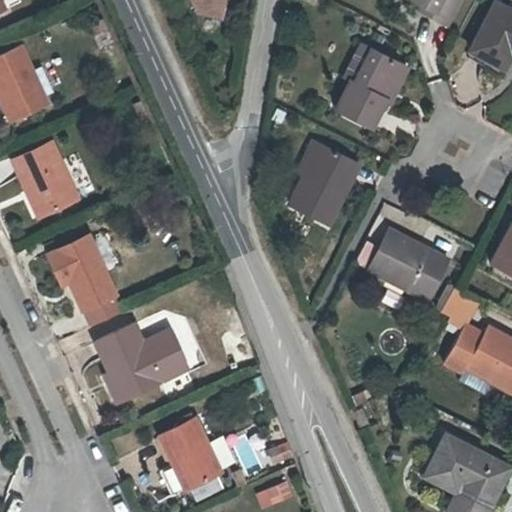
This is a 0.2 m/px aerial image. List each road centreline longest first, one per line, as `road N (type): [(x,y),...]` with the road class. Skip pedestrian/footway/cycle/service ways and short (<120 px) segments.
road 1 (tertiary): [(209,182),(352,511)]
road 2 (residential): [(0,319),(62,456),(39,511)]
road 3 (unclassified): [(268,0),(243,157),(209,182)]
road 4 (tertiary): [(126,0),(209,182)]
